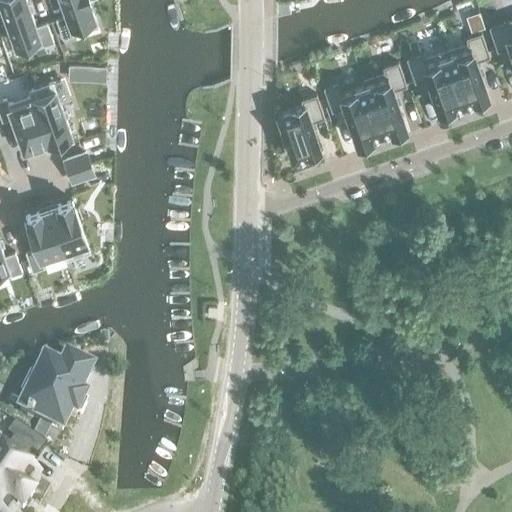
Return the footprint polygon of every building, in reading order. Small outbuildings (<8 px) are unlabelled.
[(27,0),(0,0),(0,3),(15,46),(39,37),(43,46),(54,42),(47,22),(36,25),(27,0)] [(89,0),(61,0),(66,15),(56,19),(63,39),(74,35),(71,26),(96,17),(89,0)] [(479,11),(467,15),(472,29),(483,25),(479,11)] [(511,16),(489,25),(497,48),(511,44),(511,48),(511,16)] [(467,40),(445,48),(463,101),(474,97),(487,93),(476,59),(489,54),(481,31),(466,36),(467,40)] [(463,101),(445,48),(423,56),(422,51),(407,56),(415,80),(428,75),(440,109),(453,105),(453,104),(463,101)] [(361,77),(363,82),(364,81),(381,133),(405,125),(392,88),(406,83),(398,60),(383,65),(384,69),(361,77)] [(92,75),(93,64),(69,63),(68,75),(92,75)] [(311,64),(300,68),(303,78),(314,75),(311,64)] [(364,81),(363,82),(342,89),(339,80),(323,85),(332,109),(345,104),(358,141),(359,141),(381,133),(364,81)] [(57,90),(33,98),(49,142),(73,133),(57,90)] [(316,92),(301,97),(303,102),(292,106),(277,111),(283,127),(282,127),(287,139),(292,155),(294,154),(296,157),(306,154),(306,150),(307,150),(319,146),(313,126),(311,120),(324,115),(316,92)] [(7,97),(0,100),(0,114),(3,122),(13,118),(25,151),(49,142),(33,98),(10,107),(7,97)] [(86,152),(66,159),(70,170),(90,163),(86,152)] [(90,163),(70,170),(74,182),(94,175),(90,163)] [(73,199),(50,208),(66,252),(89,243),(73,199)] [(50,208),(26,217),(38,249),(27,253),(34,273),(46,269),(43,260),(66,252),(50,208)] [(0,238),(0,270),(9,267),(13,276),(24,272),(17,252),(6,256),(0,238)] [(80,395),(92,370),(67,358),(62,369),(45,361),(37,376),(32,374),(22,394),(28,396),(20,412),(27,415),(27,417),(32,419),(33,418),(40,422),(51,427),(62,432),(71,414),(76,416),(85,398),(80,395)] [(40,422),(33,436),(43,443),(51,427),(40,422)] [(23,465),(31,454),(38,458),(47,446),(43,443),(33,436),(15,423),(6,436),(13,440),(5,451),(3,450),(0,454),(0,511),(11,511),(16,506),(22,511),(34,494),(27,490),(38,475),(23,465)]
